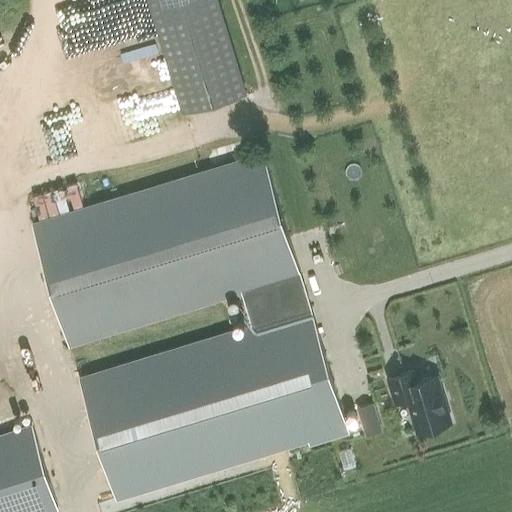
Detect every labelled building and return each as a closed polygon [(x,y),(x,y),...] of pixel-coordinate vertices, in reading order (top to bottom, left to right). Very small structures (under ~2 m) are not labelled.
[(118,37),(130,33),(121,0),(60,0),(53,2),(57,14),(64,12),(79,65),(93,61),(91,57),(121,49),(118,37)] [(148,0),(183,113),(248,93),(219,0),(148,0)] [(0,145),(6,167),(111,138),(92,68),(79,72),(63,14),(0,31),(0,145)] [(264,158),(34,228),(70,346),(242,293),(300,275),(264,158)] [(253,328),(81,380),(116,495),(307,437),(310,444),(349,432),(301,275),(243,293),(253,328)] [(414,370),(388,377),(395,402),(409,398),(419,431),(450,422),(436,376),(417,382),(414,370)] [(381,431),(373,403),(356,408),(365,436),(381,431)] [(0,511),(36,511),(57,506),(33,427),(0,437),(0,511)] [(339,451),(344,469),(356,466),(351,448),(339,451)]
